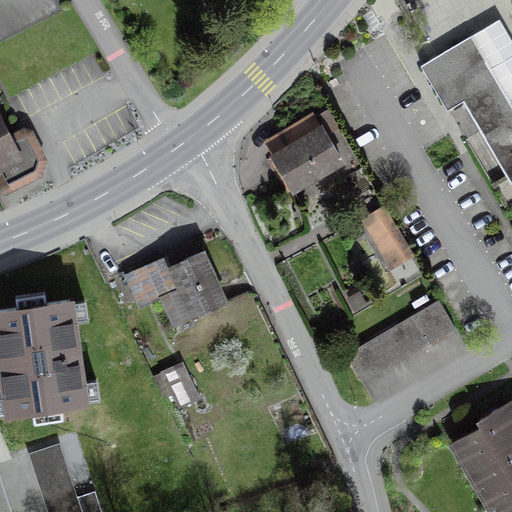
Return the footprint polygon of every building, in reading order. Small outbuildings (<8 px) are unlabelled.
[(511,114),(481,64),(453,81),(511,179),(511,114)] [(0,187),(3,189),(36,169),(40,158),(24,129),(15,131),(0,104),(0,187)] [(323,111),(268,145),(303,200),(357,165),(323,111)] [(389,210),(365,224),(396,276),(420,263),(389,210)] [(179,257),(130,279),(144,311),(164,303),(178,333),(235,308),(211,254),(183,266),(179,257)] [(443,304),(349,358),(366,387),(460,332),(443,304)] [(80,305),(2,315),(16,419),(93,410),(80,305)] [(183,362),(163,371),(179,404),(199,395),(183,362)] [(511,511),(511,413),(453,447),(492,511),(511,511)] [(62,447),(31,456),(47,511),(102,511),(98,496),(78,502),(62,447)]
